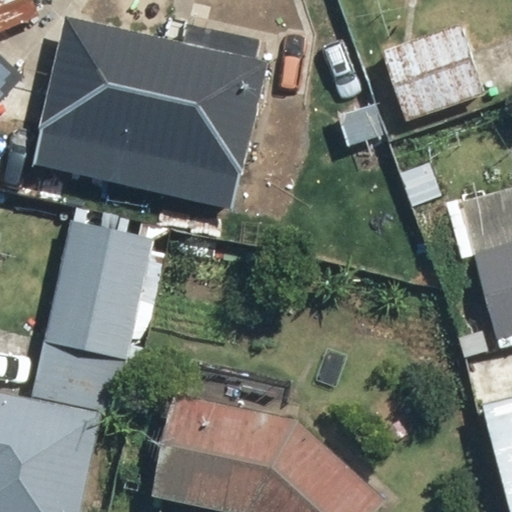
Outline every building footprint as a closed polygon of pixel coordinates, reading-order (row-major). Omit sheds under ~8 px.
[(35,79),(28,115),(50,117),(49,130),(131,145),(127,166),(159,172),(163,153),(257,170),(279,55),(259,52),(264,30),(189,16),(185,36),(74,15),(61,84),(35,79)] [(469,23),(394,48),(416,115),(491,90),(469,23)] [(0,112),(35,73),(0,41),(0,112)] [(511,185),(441,204),(475,330),(483,328),(489,350),(510,344),(508,337),(511,336),(511,185)] [(125,208),(79,200),(55,338),(154,356),(176,235),(122,225),(125,208)] [(98,511),(115,402),(0,384),(0,511),(98,511)] [(307,413),(190,389),(170,492),(263,510),(266,511),(384,511),(400,495),(307,413)] [(511,393),(492,398),(511,475),(511,393)]
